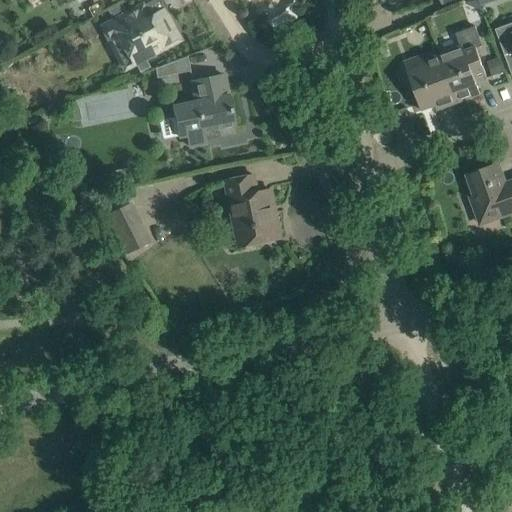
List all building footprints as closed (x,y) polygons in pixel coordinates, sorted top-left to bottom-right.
[(120,2),(107,9),(110,16),(124,9),(120,2)] [(132,61),(147,53),(152,55),(159,51),(161,46),(174,39),(169,30),(173,27),(167,14),(157,19),(155,15),(147,19),(140,7),(102,27),(109,41),(119,36),(132,61)] [(426,22),(415,28),(418,34),(424,37),(432,34),(426,22)] [(444,53),(439,55),(451,88),(456,104),(480,95),(476,83),(487,78),(481,60),(476,48),(482,46),(475,27),(456,34),(460,47),(444,53)] [(511,33),(499,38),(506,59),(507,61),(511,59),(511,33)] [(388,55),(383,39),(371,43),(376,59),(388,55)] [(426,65),(407,72),(422,111),(435,106),(437,111),(456,104),(451,88),(439,55),(425,60),(426,65)] [(170,65),(154,71),(155,81),(173,77),(170,65)] [(187,140),(189,147),(205,143),(202,132),(234,125),(223,75),(191,82),(195,104),(180,107),(173,109),(181,141),(187,140)] [(511,181),(501,185),(494,166),(468,176),(483,219),(500,213),(502,217),(511,213),(511,181)] [(282,238),(272,191),(258,193),(255,176),(225,182),(232,213),(237,212),(244,245),(282,238)] [(131,201),(100,217),(107,233),(113,230),(125,256),(150,242),(131,201)] [(487,425),(483,414),(472,418),(476,429),(487,425)]
